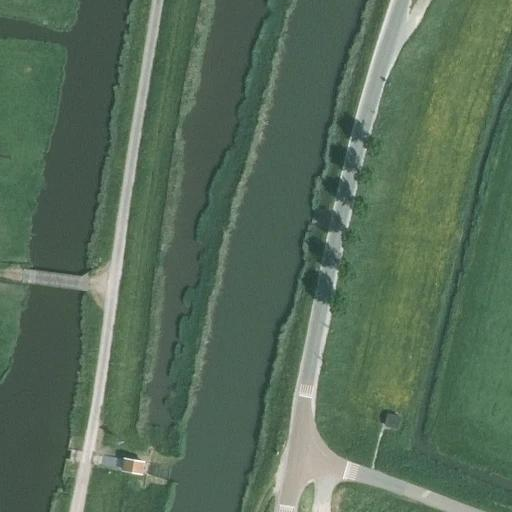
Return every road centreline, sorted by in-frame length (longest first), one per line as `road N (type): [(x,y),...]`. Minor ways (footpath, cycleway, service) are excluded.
road 1 (track): [(76,511),(155,0)]
road 2 (unclassified): [(296,452),(341,222),(407,0)]
road 3 (unclassified): [(454,511),(296,452)]
